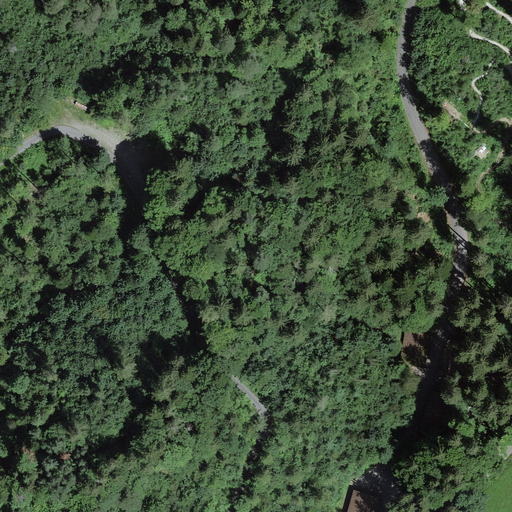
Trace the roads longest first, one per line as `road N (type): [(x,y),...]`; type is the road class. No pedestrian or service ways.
road 1 (unclassified): [(234,511),(266,416),(193,323),(122,168),(75,131),(52,131),(0,159)]
road 2 (unclassified): [(415,0),(403,41),(403,89),(460,226),(460,269),(394,492)]
road 3 (unclassified): [(394,492),(447,501),(511,446)]
